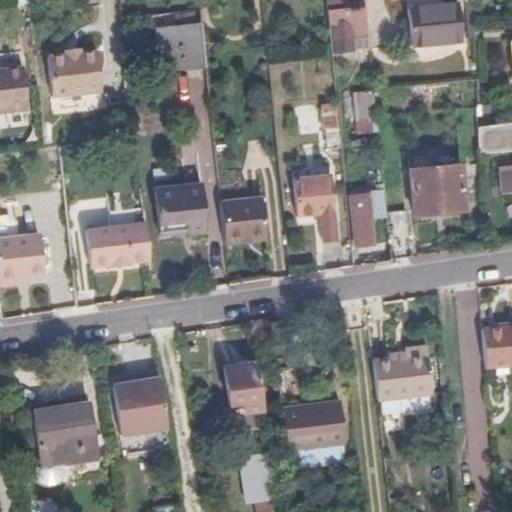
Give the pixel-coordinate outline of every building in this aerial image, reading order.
[(317,0),(319,11),(337,9),(335,0),(317,0)] [(28,2),(29,13),(41,12),(40,1),(28,2)] [(406,43),(456,38),(452,2),(403,6),(406,43)] [(328,24),(330,51),(344,50),(342,22),(328,24)] [(198,69),(196,60),(193,25),(148,30),(152,74),(198,69)] [(509,74),(511,73),(511,35),(503,37),(509,74)] [(344,50),(330,51),(331,62),(345,62),(344,50)] [(88,58),(71,59),(56,61),(40,62),(44,102),(92,96),(88,58)] [(0,120),(20,119),(16,76),(0,77),(0,120)] [(432,81),(403,83),(405,96),(433,94),(432,81)] [(370,96),(352,98),(355,124),(372,123),(370,96)] [(322,150),(335,149),(332,130),(328,130),(326,107),(313,108),(315,131),(320,131),(322,150)] [(511,116),(476,122),(477,145),(511,139),(511,116)] [(413,211),(463,204),(459,159),(407,165),(413,211)] [(511,163),(501,164),(503,191),(511,190),(511,163)] [(316,239),(330,237),(323,172),(285,177),(289,214),(312,211),(316,239)] [(176,225),(177,236),(197,234),(192,188),(145,192),(149,228),(176,225)] [(211,203),(216,243),(257,238),(253,199),(211,203)] [(351,253),(373,250),(367,200),(345,202),(351,253)] [(120,266),(140,264),(135,219),(74,227),(80,271),(101,268),(102,272),(120,270),(120,266)] [(386,258),(409,255),(406,222),(382,226),(386,258)] [(150,239),(177,236),(176,225),(149,228),(150,239)] [(0,243),(0,288),(3,288),(3,283),(13,282),(29,279),(25,240),(0,243)] [(278,319),(250,324),(252,339),(281,335),(278,319)] [(511,322),(485,325),(489,364),(511,361),(511,322)] [(280,401),(307,395),(302,375),(325,370),(320,347),(271,358),(280,401)] [(371,360),(376,400),(434,393),(429,347),(422,347),(423,354),(371,360)] [(261,404),(256,367),(222,372),(227,409),(261,404)] [(122,436),(164,430),(156,382),(114,388),(122,436)] [(284,448),(342,442),(336,399),(278,406),(284,448)] [(43,474),(100,465),(91,412),(34,421),(43,474)] [(247,505),(276,501),(269,457),(240,462),(247,505)] [(52,511),(52,501),(32,502),(32,511),(52,511)]
